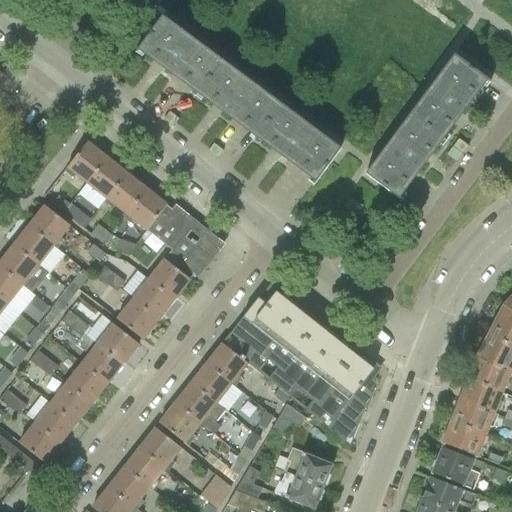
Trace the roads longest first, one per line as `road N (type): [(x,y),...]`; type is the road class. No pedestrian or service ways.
road 1 (residential): [(59,511),(268,237)]
road 2 (residential): [(268,237),(54,59)]
road 3 (residential): [(371,314),(511,110)]
road 4 (tertiary): [(365,511),(426,358)]
road 5 (tertiary): [(426,358),(445,313),(511,235)]
road 6 (residential): [(371,314),(268,237)]
